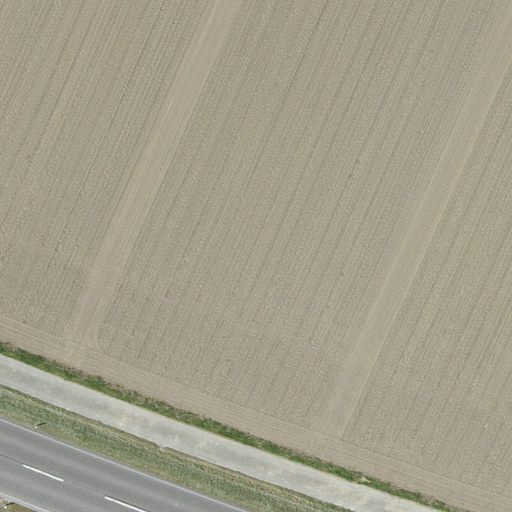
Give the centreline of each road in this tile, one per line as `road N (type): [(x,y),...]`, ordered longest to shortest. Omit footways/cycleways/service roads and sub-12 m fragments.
road 1 (track): [(398,511),(0,369)]
road 2 (secondary): [(0,455),(145,511)]
